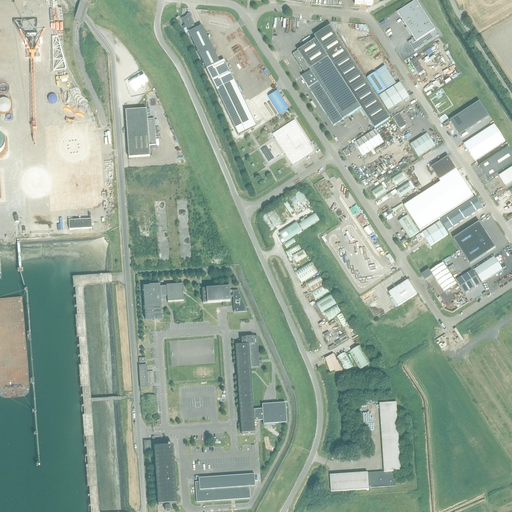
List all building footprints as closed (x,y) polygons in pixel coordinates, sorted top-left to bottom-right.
[(439,36),(439,35),(435,29),(416,0),(397,12),(415,40),(413,41),(412,40),(408,42),(414,51),(415,51),(414,51),(439,35),(439,36)] [(202,25),(196,28),(190,17),(191,16),(190,15),(188,14),(187,14),(187,16),(181,19),(237,134),(256,125),(224,60),(220,62),(202,25)] [(391,118),(332,28),(331,26),(315,36),(316,39),(293,54),(306,74),(302,77),(334,126),(341,121),(342,124),(344,123),(343,120),(361,108),(375,129),(391,118)] [(434,46),(410,62),(420,77),(444,61),(434,46)] [(385,66),(376,72),(388,89),(396,83),(385,66)] [(387,89),(376,72),(367,78),(378,95),(387,89)] [(461,76),(449,84),(453,90),(465,82),(461,76)] [(465,82),(453,90),(457,96),(469,88),(465,82)] [(388,111),(409,97),(400,83),(379,96),(388,111)] [(442,88),(429,97),(432,102),(433,102),(436,108),(440,114),(453,105),(450,100),(446,94),(442,88)] [(469,88),(457,96),(460,102),(473,94),(469,88)] [(279,113),(288,107),(277,90),(268,96),(279,113)] [(473,94),(460,102),(464,108),(477,100),(473,94)] [(489,116),(479,102),(450,121),(459,135),(489,116)] [(147,120),(146,109),(125,111),(128,158),(150,156),(149,146),(156,145),(154,119),(147,120)] [(400,114),(393,118),(400,129),(406,125),(400,114)] [(300,161),(302,160),(303,159),(302,157),(314,150),(313,148),(295,120),(272,135),(292,165),(293,165),(293,166),(300,161)] [(475,161),(505,142),(494,124),(464,144),(475,161)] [(363,156),(384,142),(375,130),(354,143),(363,156)] [(419,158),(436,147),(427,134),(410,145),(419,158)] [(488,180),(511,164),(511,152),(509,147),(479,166),(488,180)] [(439,180),(456,169),(448,157),(431,168),(439,180)] [(506,186),(511,182),(511,167),(499,176),(506,186)] [(396,185),(406,179),(402,172),(391,179),(396,185)] [(401,197),(413,189),(409,182),(396,191),(395,190),(387,195),(389,198),(397,192),(401,197)] [(376,198),(387,191),(382,185),(372,192),(376,198)] [(300,203),(307,199),(301,191),(295,195),(300,203)] [(483,208),(476,198),(441,221),(448,231),(483,208)] [(292,217),(297,214),(288,200),(283,203),(292,217)] [(271,232),(276,228),(283,224),(274,210),(262,218),(271,232)] [(306,231),(313,226),(314,226),(308,216),(300,222),(306,231)] [(419,232),(408,216),(399,222),(410,239),(419,232)] [(69,230),(92,229),(91,220),(69,221),(69,230)] [(285,242),(302,231),(296,222),(279,233),(285,242)] [(431,246),(415,257),(423,269),(456,247),(448,235),(440,222),(422,234),(431,246)] [(479,222),(454,239),(470,265),(496,248),(479,222)] [(370,239),(374,236),(367,226),(365,228),(368,233),(366,234),(370,239)] [(287,249),(296,243),(293,238),(284,244),(287,249)] [(289,257),(301,250),(298,244),(285,251),(289,257)] [(296,263),(307,257),(303,250),(292,256),(296,263)] [(482,283),(503,270),(494,257),(474,270),(482,283)] [(318,273),(311,262),(295,272),(301,283),(318,273)] [(429,269),(422,274),(425,279),(432,274),(444,292),(457,284),(443,263),(430,271),(429,269)] [(472,271),(457,280),(465,294),(480,284),(472,271)] [(324,284),(319,275),(306,283),(312,292),(324,284)] [(398,307),(417,294),(410,283),(408,280),(403,283),(389,293),(398,307)] [(167,303),(183,302),(182,285),(166,286),(166,287),(160,287),(160,286),(142,287),(145,320),(162,319),(161,297),(167,297),(167,303)] [(316,299),(329,292),(325,285),(312,292),(316,299)] [(230,295),(230,292),(229,290),(229,287),(218,288),(214,288),(202,289),(203,304),(222,302),(226,302),(230,302),(230,297),(233,297),(234,312),(247,311),(238,290),(232,291),(233,295),(230,295)] [(322,313),(336,304),(331,295),(316,304),(322,313)] [(329,321),(342,313),(336,304),(324,312),(329,321)] [(344,328),(349,325),(342,314),(337,317),(344,328)] [(324,333),(334,327),(331,320),(320,326),(324,333)] [(259,360),(257,336),(254,336),(250,337),(245,337),(245,338),(243,338),(242,338),(241,338),(241,340),(242,345),(239,345),(235,345),(235,346),(237,368),(237,369),(237,372),(240,414),(240,415),(240,418),(241,433),(241,434),(255,433),(255,432),(254,421),(258,421),(258,420),(260,420),(263,420),(263,424),(264,424),(279,423),(287,423),(287,422),(285,422),(285,415),(286,415),(285,403),(277,404),(275,404),(274,404),(272,404),(270,404),(263,405),(262,405),(262,404),(262,405),(262,409),(253,409),(251,373),(250,371),(250,368),(259,367),(259,362),(259,360)] [(360,370),(371,363),(361,346),(350,352),(360,370)] [(345,372),(354,366),(346,352),(337,358),(345,372)] [(336,372),(337,372),(344,371),(334,353),(330,356),(335,370),(336,372)] [(331,372),(335,370),(330,356),(326,358),(331,372)] [(146,369),(146,365),(147,365),(139,365),(139,366),(141,385),(141,388),(140,388),(140,389),(141,389),(148,388),(148,387),(148,386),(148,384),(147,371),(146,369)] [(206,443),(212,443),(214,443),(221,443),(225,442),(226,442),(226,441),(226,432),(225,423),(225,421),(224,401),(224,397),(223,397),(210,398),(203,398),(204,407),(204,413),(204,418),(205,422),(205,424),(205,434),(206,439),(206,443)] [(395,486),(394,472),(401,471),(396,402),(380,404),(384,472),(368,473),(330,475),(332,492),(369,489),(369,488),(395,486)] [(168,445),(167,439),(165,440),(165,441),(162,442),(161,440),(154,440),(150,441),(150,440),(144,441),(145,452),(147,452),(151,452),(154,451),(158,504),(158,505),(159,505),(161,505),(165,504),(169,504),(171,504),(172,504),(173,504),(177,504),(177,503),(176,495),(176,491),(174,462),(173,458),(173,446),(172,446),(170,446),(170,445),(168,445)] [(250,499),(249,487),(255,486),(255,479),(254,474),(203,478),(199,478),(199,482),(195,482),(195,484),(196,494),(197,502),(201,502),(203,502),(212,501),(214,501),(231,500),(232,500),(234,500),(235,500),(250,498),(250,499)]
